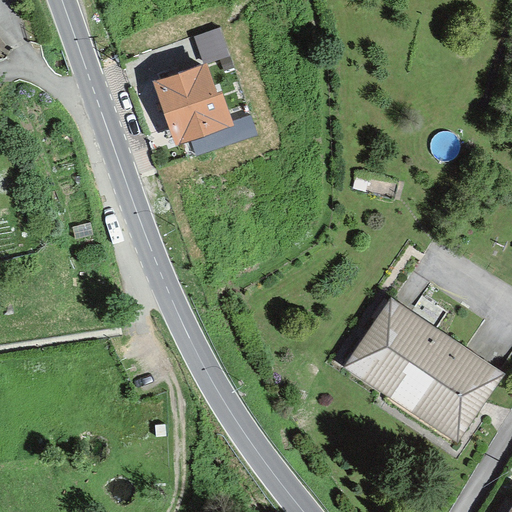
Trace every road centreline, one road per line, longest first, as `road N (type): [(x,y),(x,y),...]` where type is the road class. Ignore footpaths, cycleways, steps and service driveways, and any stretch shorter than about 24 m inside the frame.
road 1 (primary): [(94,103),(156,284),(220,398),(305,511)]
road 2 (track): [(156,284),(145,313),(175,413),(179,497),(172,511)]
